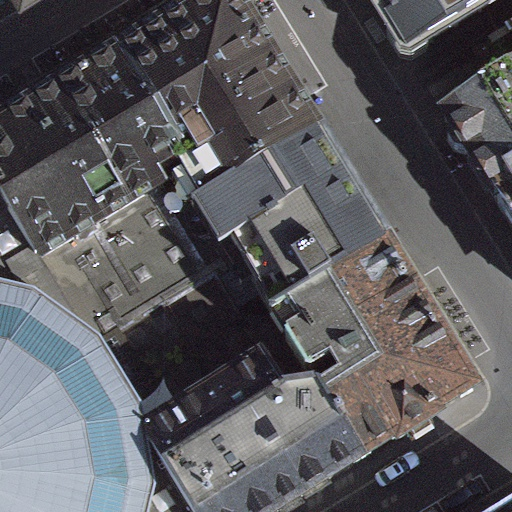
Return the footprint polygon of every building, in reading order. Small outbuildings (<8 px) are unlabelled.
[(242,0),(238,0),(137,60),(196,158),(215,191),(320,129),(242,0)] [(365,0),(399,60),(509,0),(365,0)] [(137,60),(0,141),(0,175),(56,270),(172,201),(159,180),(196,158),(137,60)] [(511,101),(448,143),(511,239),(511,101)] [(391,248),(320,129),(215,191),(188,207),(218,257),(242,243),(283,312),(391,248)] [(56,270),(0,175),(0,511),(201,511),(150,426),(56,270)] [(299,338),(371,459),(479,395),(391,248),(283,312),(299,338)] [(299,338),(150,426),(201,511),(281,511),(371,459),(299,338)]
